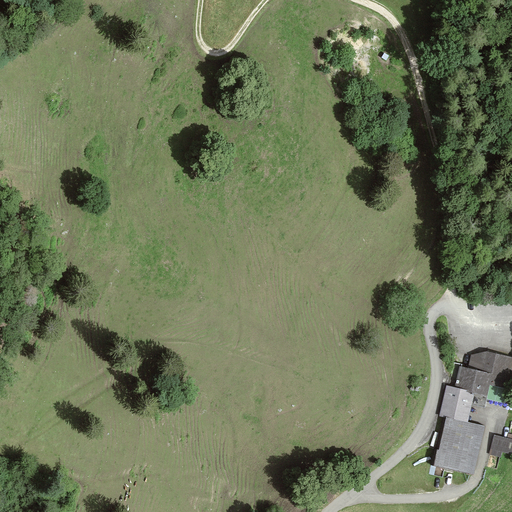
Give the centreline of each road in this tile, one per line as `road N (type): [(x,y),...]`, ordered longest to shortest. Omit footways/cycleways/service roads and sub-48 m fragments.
road 1 (track): [(361,0),(396,22),(411,52),(451,204),(454,280)]
road 2 (unclassified): [(436,307),(430,325),(438,386),(428,422),(401,456),(328,511)]
road 3 (track): [(200,0),(201,41),(218,52),(266,0)]
